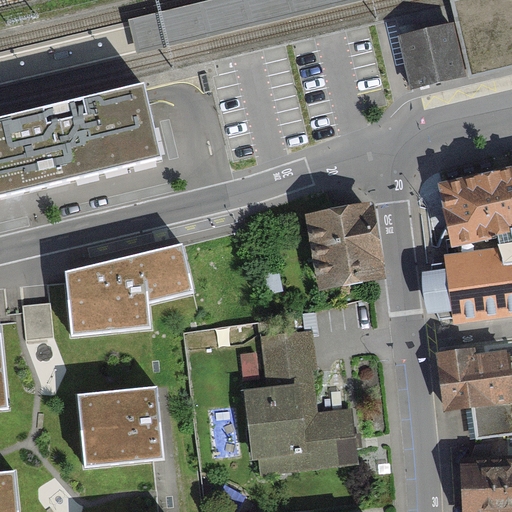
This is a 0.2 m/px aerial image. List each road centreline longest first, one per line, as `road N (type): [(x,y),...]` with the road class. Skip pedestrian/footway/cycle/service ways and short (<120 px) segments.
road 1 (residential): [(310,171),(0,251)]
road 2 (residential): [(407,345),(419,511)]
road 3 (residential): [(392,202),(407,345)]
road 4 (residential): [(511,107),(434,123),(407,139),(393,160)]
